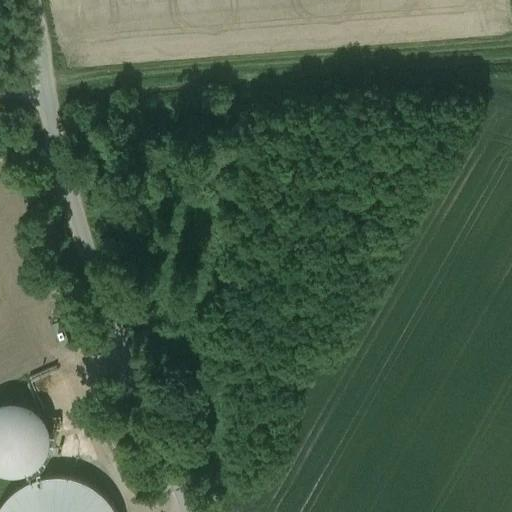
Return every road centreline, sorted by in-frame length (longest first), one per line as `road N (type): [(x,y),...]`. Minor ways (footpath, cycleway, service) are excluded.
road 1 (unclassified): [(184,511),(61,153),(29,0)]
road 2 (track): [(511,47),(46,84)]
